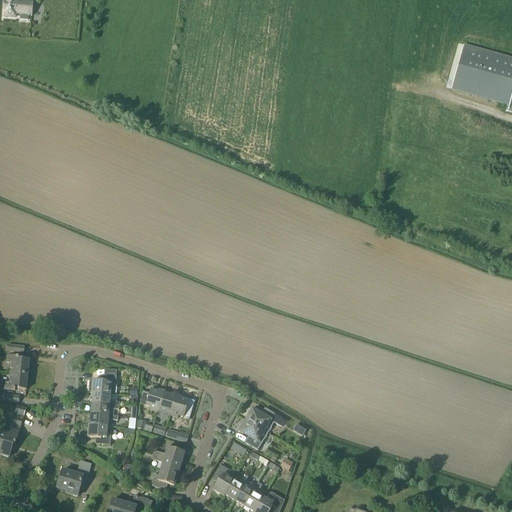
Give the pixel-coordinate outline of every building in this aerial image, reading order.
[(34,2),(14,0),(6,0),(5,19),(32,21),(34,2)] [(66,37),(68,10),(61,10),(60,37),(66,37)] [(511,59),(464,45),(451,90),(511,107),(511,59)] [(9,375),(27,376),(29,362),(18,361),(18,359),(6,357),(6,364),(10,365),(9,375)] [(26,391),(27,376),(9,375),(9,385),(3,385),(3,391),(15,392),(15,390),(26,391)] [(91,394),(110,395),(110,390),(115,390),(116,377),(103,376),(103,382),(92,381),(92,382),(89,382),(88,393),(91,393),(91,394)] [(61,378),(61,389),(71,389),(71,377),(61,378)] [(157,413),(163,392),(158,391),(158,392),(150,390),(149,394),(143,393),(139,405),(150,408),(149,410),(157,413)] [(170,417),(176,396),(170,394),(170,396),(163,394),(164,392),(163,392),(157,413),(170,417)] [(109,402),(110,395),(91,394),(92,394),(91,405),(119,407),(119,403),(109,402)] [(176,396),(170,417),(177,419),(178,417),(189,420),(194,402),(187,400),(187,401),(181,399),(181,398),(176,396)] [(118,411),(119,407),(91,405),(90,415),(118,418),(108,417),(108,410),(118,411)] [(246,422),(267,434),(268,433),(269,432),(270,431),(271,430),(271,428),(273,424),(278,426),(282,420),(267,411),(263,417),(256,413),(256,412),(252,409),(250,410),(249,412),(248,413),(247,415),(247,417),(248,417),(246,422)] [(15,414),(7,436),(0,433),(0,456),(8,459),(15,438),(23,417),(15,414)] [(117,422),(118,418),(90,415),(89,426),(88,426),(107,428),(107,421),(117,422)] [(267,435),(267,434),(246,422),(243,426),(242,425),(240,426),(239,428),(238,429),(238,431),(238,433),(242,435),(243,434),(250,439),(246,445),(257,452),(263,441),(265,440),(266,438),(266,437),(267,435)] [(88,426),(87,438),(98,439),(97,445),(110,447),(111,428),(107,428),(88,426)] [(152,434),(163,437),(165,431),(154,428),(152,434)] [(176,434),(168,431),(165,438),(174,441),(176,434)] [(163,460),(180,465),(184,454),(167,448),(163,460)] [(148,454),(135,451),(133,457),(147,460),(148,454)] [(252,454),(250,457),(258,462),(260,458),(252,454)] [(281,459),(275,469),(283,474),(290,464),(281,459)] [(177,476),(180,465),(163,460),(160,470),(177,476)] [(79,462),(75,476),(61,471),(56,490),(66,493),(66,495),(77,498),(79,489),(83,491),(87,478),(91,480),(95,467),(79,462)] [(127,462),(123,477),(131,479),(135,464),(127,462)] [(266,463),(263,468),(273,473),(276,468),(266,463)] [(223,497),(233,481),(227,477),(230,472),(220,466),(213,478),(218,481),(212,490),(213,491),(218,496),(219,495),(223,497)] [(177,477),(177,476),(160,470),(158,477),(154,475),(150,487),(162,491),(164,484),(174,487),(174,486),(176,486),(178,478),(177,477)] [(234,502),(246,481),(248,478),(244,476),(239,484),(233,481),(223,497),(224,497),(224,496),(234,502)] [(244,508),(256,487),(246,481),(234,502),(244,508)] [(256,487),(244,508),(249,511),(254,511),(262,498),(266,493),(259,489),(261,486),(258,484),(256,487)] [(149,511),(152,503),(134,497),(131,507),(112,501),(108,511),(134,511),(135,510),(141,511),(145,511),(146,510),(149,511)] [(262,498),(254,511),(269,511),(270,511),(276,511),(282,503),(272,497),(269,502),(262,498)]
